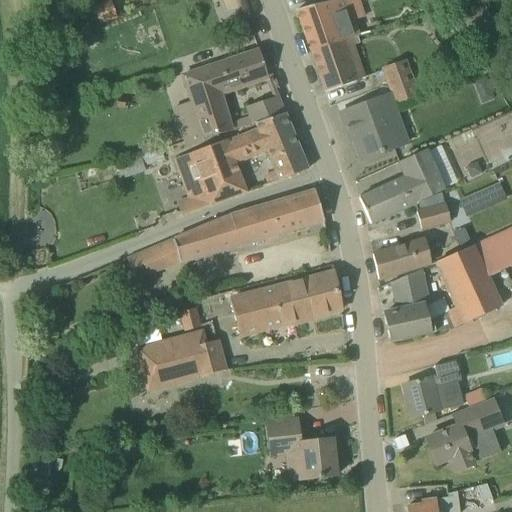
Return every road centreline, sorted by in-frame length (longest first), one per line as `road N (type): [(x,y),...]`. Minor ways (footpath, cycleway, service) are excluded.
road 1 (residential): [(8,511),(20,285),(330,174)]
road 2 (unclassified): [(378,511),(368,363),(330,174)]
road 3 (unclassified): [(330,174),(268,0)]
